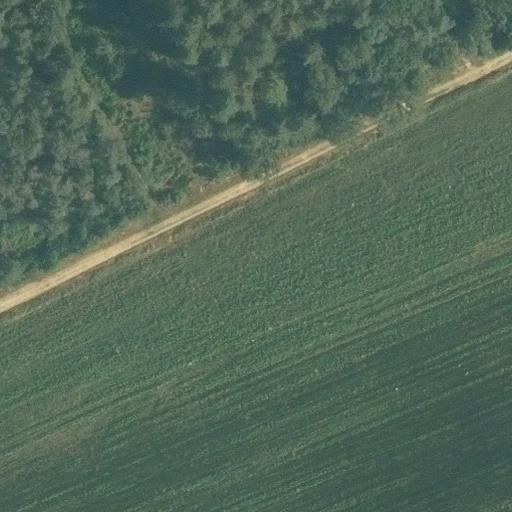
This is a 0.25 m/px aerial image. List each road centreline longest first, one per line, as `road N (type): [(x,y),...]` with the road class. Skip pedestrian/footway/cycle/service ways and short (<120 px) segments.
road 1 (track): [(168,227),(511,61)]
road 2 (track): [(0,315),(168,227)]
